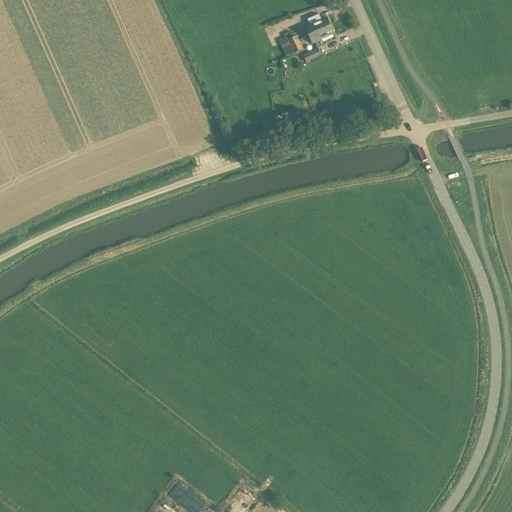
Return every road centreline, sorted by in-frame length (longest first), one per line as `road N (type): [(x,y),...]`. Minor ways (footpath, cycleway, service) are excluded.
road 1 (unclassified): [(0,259),(86,218),(251,160),(412,129)]
road 2 (tertiary): [(445,511),(490,417),(494,332),(484,286),(412,129)]
road 3 (tertiary): [(412,129),(354,0)]
